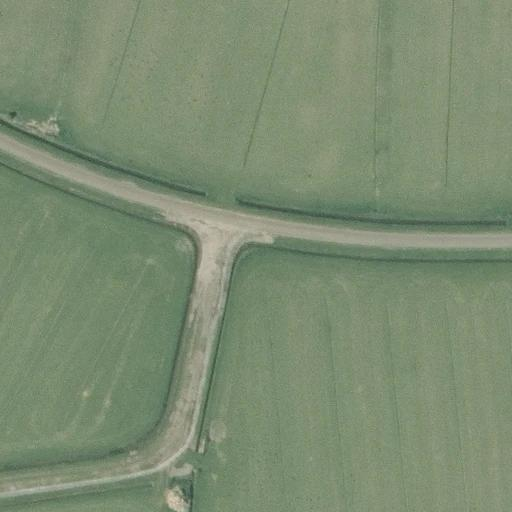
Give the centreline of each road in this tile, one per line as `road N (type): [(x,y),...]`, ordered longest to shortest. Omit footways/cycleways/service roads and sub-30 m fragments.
road 1 (unclassified): [(511,231),(226,227),(0,139)]
road 2 (track): [(226,227),(186,437),(143,466),(0,488)]
